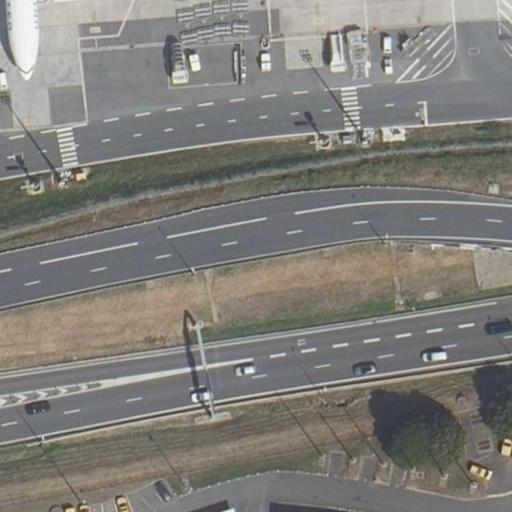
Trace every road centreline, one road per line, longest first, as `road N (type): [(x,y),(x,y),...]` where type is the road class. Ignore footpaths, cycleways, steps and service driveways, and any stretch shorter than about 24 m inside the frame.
road 1 (secondary): [(511,224),(325,224),(0,287)]
road 2 (primary): [(303,373),(0,430)]
road 3 (primary): [(303,373),(239,357),(0,390)]
road 4 (primary): [(511,335),(303,373)]
